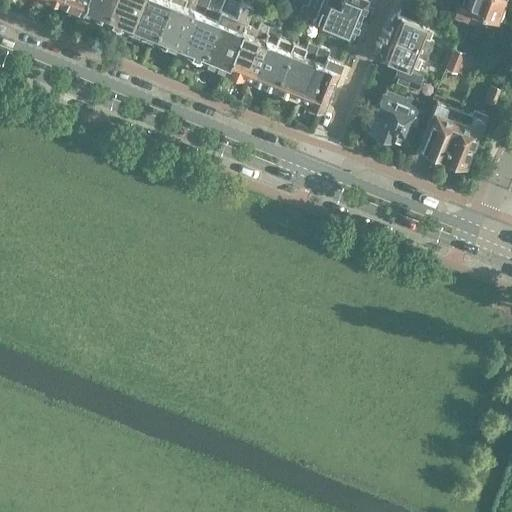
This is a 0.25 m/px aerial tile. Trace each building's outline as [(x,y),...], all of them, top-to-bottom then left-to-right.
[(81,0),(79,8),(88,11),(90,16),(103,21),(111,0),(81,0)] [(111,0),(103,21),(116,27),(122,25),(128,28),(138,0),(111,0)] [(137,35),(151,41),(167,0),(138,0),(128,28),(136,31),(137,35)] [(171,45),(176,47),(195,0),(167,0),(151,41),(165,47),(171,45)] [(195,0),(176,47),(184,50),(186,55),(199,61),(219,10),(205,5),(207,0),(195,0)] [(220,7),(220,8),(199,61),(213,67),(219,65),(223,67),(242,22),(250,1),(246,0),(238,0),(234,12),(220,7)] [(303,1),(299,11),(315,17),(352,32),(360,11),(332,0),(309,0),(308,3),(303,1)] [(332,0),(360,11),(364,0),(332,0)] [(457,5),(453,16),(482,27),(487,16),(494,18),(495,15),(499,17),(503,7),(498,5),(500,0),(466,0),(463,7),(457,5)] [(387,33),(427,49),(432,39),(430,38),(434,27),(396,12),(395,14),(393,15),(391,20),(391,23),(387,33)] [(242,74),(247,76),(268,26),(257,22),(255,28),(242,22),(223,67),(224,67),(226,72),(236,76),(242,74)] [(268,26),(247,76),(255,80),(257,85),(270,90),(290,42),(275,36),(278,30),(268,26)] [(380,51),(379,53),(400,62),(398,66),(421,74),(422,75),(424,69),(417,66),(420,57),(424,58),(427,49),(387,33),(384,41),(382,42),(379,48),(380,51)] [(288,93),(295,96),(316,45),(307,41),(304,48),(290,42),(270,90),(283,95),(288,93)] [(316,45),(295,96),(303,99),(305,104),(315,108),(321,105),(339,61),(325,56),(328,50),(316,45)] [(446,66),(455,71),(462,52),(453,48),(446,66)] [(421,74),(398,66),(394,77),(416,86),(421,74)] [(483,100),(494,104),(501,88),(490,83),(483,100)] [(377,109),(374,108),(369,109),(364,121),(366,126),(371,129),(372,130),(390,137),(390,135),(404,141),(417,108),(420,100),(404,94),(402,102),(383,94),(377,109)] [(430,153),(438,156),(457,108),(434,99),(416,147),(425,151),(426,148),(431,150),(430,153)] [(457,108),(438,156),(439,157),(441,154),(442,154),(443,158),(449,160),(453,159),(463,163),(475,133),(480,135),(488,114),(472,108),(470,114),(457,108)]
